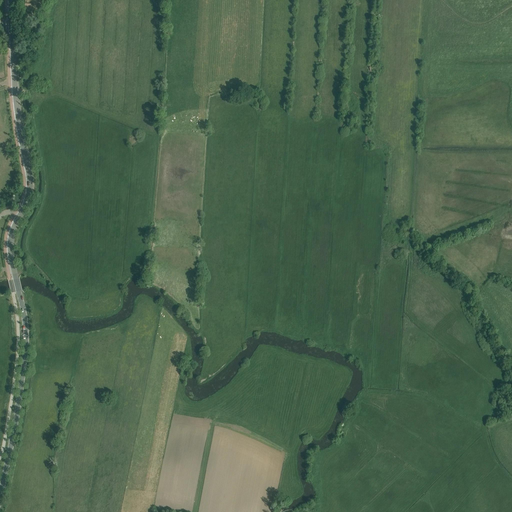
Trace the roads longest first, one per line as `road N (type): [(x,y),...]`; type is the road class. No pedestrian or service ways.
road 1 (tertiary): [(0,496),(25,341),(13,270)]
road 2 (tertiary): [(19,216),(29,174),(10,0)]
